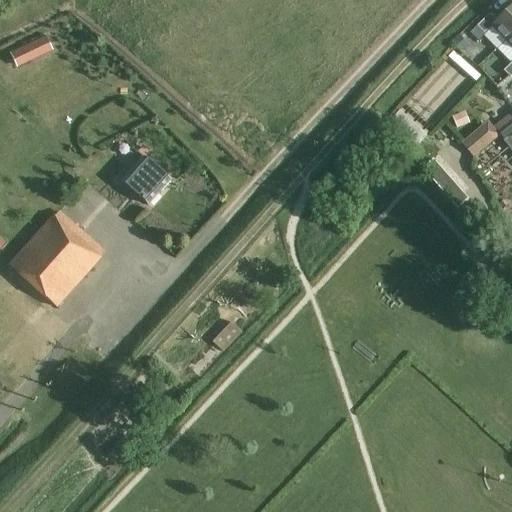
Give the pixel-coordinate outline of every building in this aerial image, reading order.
[(157,60),(231,127),(339,10),(327,0),(161,0),(148,15),(176,40),(157,60)] [(489,15),(476,28),(484,36),(491,30),(504,43),(511,35),(511,6),(496,23),(489,15)] [(476,28),(469,34),(478,43),(484,36),(476,28)] [(511,35),(504,43),(511,51),(511,63),(503,72),(509,78),(511,75),(511,35)] [(457,37),(450,44),(454,48),(460,54),(467,47),(461,41),(457,37)] [(46,39),(10,56),(15,66),(51,49),(46,39)] [(404,118),(433,142),(448,125),(419,101),(404,118)] [(461,113),(450,118),(455,129),(466,124),(461,113)] [(474,159),(497,138),(500,135),(491,124),(484,130),(481,127),(480,128),(478,125),(469,133),(471,135),(461,144),(474,159)] [(511,126),(500,135),(504,140),(511,135),(511,126)] [(147,207),(169,182),(143,158),(121,183),(147,207)] [(58,214),(10,268),(55,309),(103,255),(89,241),(58,214)] [(224,353),(242,334),(231,323),(213,343),(224,353)] [(164,399),(141,425),(146,429),(155,420),(161,425),(175,409),(164,399)]
